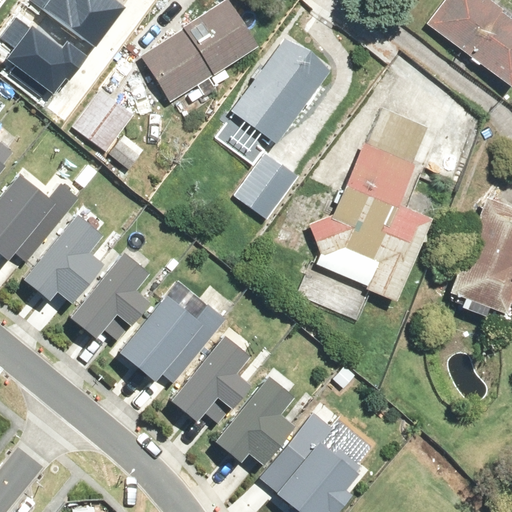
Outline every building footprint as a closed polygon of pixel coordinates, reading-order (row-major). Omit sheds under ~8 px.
[(31,0),(29,3),(81,38),(106,0),(31,0)] [(174,101),(263,45),(234,0),(228,0),(144,53),(174,101)] [(511,13),(493,0),(446,0),(431,22),(511,78),(511,13)] [(17,17),(0,38),(0,62),(43,95),(54,81),(65,89),(82,67),(17,17)] [(334,69),(288,37),(237,111),(283,143),(334,69)] [(75,126),(134,171),(148,152),(123,133),(137,114),(103,89),(75,126)] [(430,125),(379,107),(337,216),(311,224),(324,255),(318,268),(309,265),(299,294),(390,325),(437,217),(407,204),(423,166),(414,162),(430,125)] [(0,174),(24,146),(0,125),(0,174)] [(300,174),(269,152),(238,195),(269,217),(300,174)] [(47,189),(25,171),(0,201),(0,248),(22,267),(85,192),(61,172),(47,189)] [(511,203),(493,196),(455,292),(511,314),(511,313),(511,203)] [(109,230),(83,209),(27,278),(53,299),(63,288),(80,301),(110,264),(92,251),(109,230)] [(137,323),(155,301),(140,289),(158,268),(131,246),(73,315),(101,339),(124,312),(137,323)] [(203,316),(174,292),(127,349),(162,379),(168,371),(178,380),(230,318),(213,304),(203,316)] [(243,371),(255,356),(230,334),(176,397),(175,405),(187,415),(191,409),(204,419),(225,395),(238,405),(257,383),(243,371)] [(287,412),(303,392),(274,370),(217,442),(244,463),(256,449),(273,461),(302,424),(287,412)] [(343,511),(359,493),(353,488),(366,471),(355,462),(363,451),(331,425),(338,415),(322,403),(293,440),(313,455),(282,493),(305,511),(332,511),(337,507),(343,511)]
